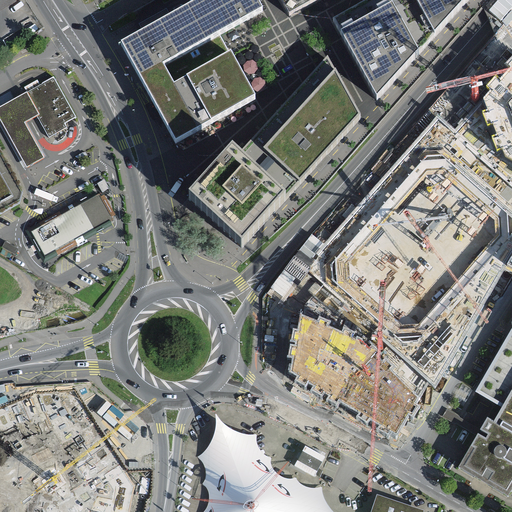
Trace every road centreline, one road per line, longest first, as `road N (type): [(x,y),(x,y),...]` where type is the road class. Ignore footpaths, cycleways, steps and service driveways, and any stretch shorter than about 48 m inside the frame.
road 1 (primary): [(293,237),(508,0)]
road 2 (tertiary): [(73,39),(133,148),(159,290)]
road 3 (residential): [(399,469),(511,285)]
road 4 (primary): [(122,323),(10,367)]
road 5 (primary): [(231,340),(293,237)]
